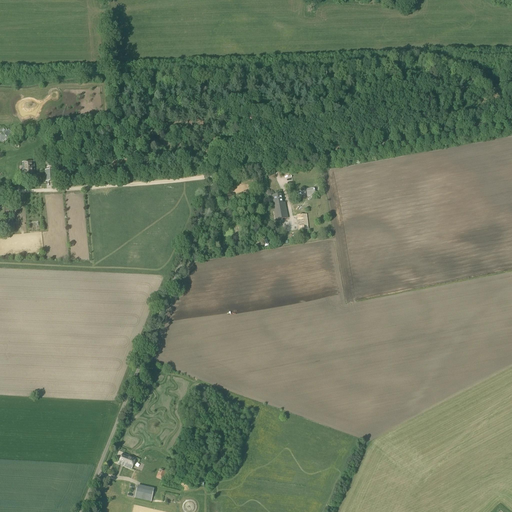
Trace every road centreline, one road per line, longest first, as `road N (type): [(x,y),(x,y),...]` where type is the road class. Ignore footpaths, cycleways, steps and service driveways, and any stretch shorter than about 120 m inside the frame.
road 1 (unclassified): [(76,511),(216,175),(511,119)]
road 2 (track): [(0,192),(216,175)]
